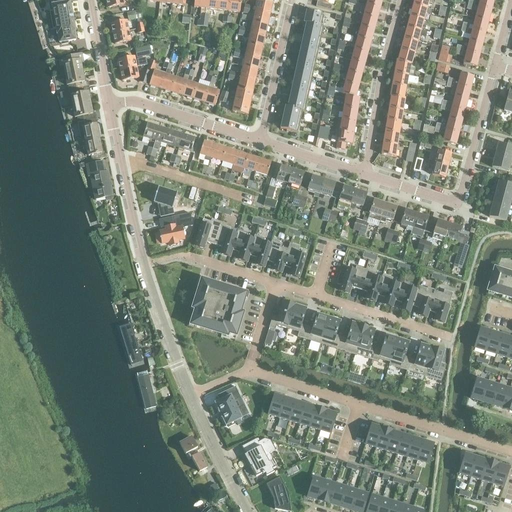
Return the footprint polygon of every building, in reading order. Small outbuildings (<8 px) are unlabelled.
[(53,6),(52,6),(52,7),(57,34),(75,31),(73,21),(72,14),(70,4),(70,3),(69,3),(67,3),(65,4),(64,0),(53,0),(54,6),(53,6)] [(105,0),(108,8),(124,5),(122,0),(105,0)] [(205,9),(206,0),(194,0),(194,7),(201,8),(201,15),(200,20),(198,20),(197,26),(203,27),(205,15),(205,9)] [(217,10),(217,0),(206,0),(205,9),(210,9),(217,10)] [(228,11),(229,0),(217,0),(217,10),(228,11)] [(239,13),(240,0),(229,0),(228,11),(239,13)] [(331,11),(332,6),(328,5),(328,0),(314,0),(314,1),(317,2),(316,7),(331,11)] [(380,8),(382,0),(368,0),(367,5),(380,8)] [(433,0),(414,0),(413,5),(426,9),(427,3),(432,5),(433,0)] [(491,11),(494,0),(479,0),(478,7),(491,11)] [(270,15),(273,4),(258,1),(255,12),(270,15)] [(377,20),(380,8),(367,5),(364,16),(377,20)] [(429,15),(431,10),(426,9),(413,5),(410,16),(422,20),(424,13),(429,15)] [(478,7),(474,6),(468,5),(467,10),(477,12),(475,19),(488,22),(491,11),(478,7)] [(129,21),(143,18),(142,14),(142,11),(128,14),(129,21)] [(268,26),(270,15),(255,12),(253,23),(268,26)] [(304,24),(306,24),(321,27),(324,16),(306,12),(304,24)] [(374,31),(377,20),(364,16),(361,27),(374,31)] [(419,31),(422,20),(410,16),(406,28),(419,31)] [(429,21),(443,25),(444,20),(430,16),(429,21)] [(485,34),(488,22),(475,19),(472,30),(485,34)] [(113,35),(129,31),(127,21),(111,24),(113,35)] [(265,37),(268,26),(253,23),(251,34),(265,37)] [(304,34),(321,38),(324,27),(321,27),(306,24),(304,34)] [(371,42),(374,31),(361,27),(358,38),(371,42)] [(406,28),(403,39),(416,42),(418,36),(426,38),(427,33),(419,31),(406,28)] [(469,41),(482,45),(485,34),(472,30),(469,41)] [(57,34),(57,35),(58,35),(60,44),(61,43),(62,45),(68,44),(68,42),(76,41),(74,32),(75,32),(75,31),(57,34)] [(115,45),(131,41),(129,31),(113,35),(115,45)] [(263,49),(265,37),(251,34),(248,45),(263,49)] [(304,34),(301,45),(319,49),(321,38),(304,34)] [(368,53),(371,42),(358,38),(355,50),(368,53)] [(419,49),(421,44),(416,42),(403,39),(400,50),(413,54),(415,47),(419,49)] [(467,49),(466,53),(479,56),(482,45),(469,41),(467,49)] [(260,60),(263,49),(248,45),(246,56),(260,60)] [(317,59),(319,49),(301,45),(299,55),(317,59)] [(137,58),(152,55),(150,46),(135,49),(137,58)] [(429,53),(429,57),(435,59),(436,54),(438,47),(431,46),(429,53)] [(449,64),(451,56),(447,55),(449,48),(441,47),(438,61),(449,64)] [(207,58),(208,50),(202,48),(200,57),(207,58)] [(365,64),(368,53),(355,50),(352,61),(365,64)] [(410,65),(413,54),(400,50),(397,61),(409,64),(410,65)] [(476,68),(479,56),(466,53),(462,52),(456,50),(455,55),(465,58),(463,64),(476,68)] [(83,74),(81,62),(82,62),(80,55),(59,63),(60,69),(63,68),(65,77),(83,74)] [(246,56),(240,55),(239,59),(245,61),(243,68),(258,71),(260,60),(246,56)] [(299,55),(297,66),(314,70),(317,59),(299,55)] [(120,71),(136,68),(134,58),(118,61),(120,71)] [(362,76),(365,64),(352,61),(349,72),(362,76)] [(407,76),(409,64),(397,61),(396,61),(394,73),(407,76)] [(171,93),(176,79),(169,77),(172,65),(168,64),(167,70),(165,75),(160,89),(171,93)] [(447,75),(449,67),(438,65),(436,72),(447,75)] [(182,96),(193,100),(197,86),(191,84),(195,69),(195,67),(192,66),(190,71),(182,96)] [(297,66),(294,76),(312,80),(314,70),(297,66)] [(122,82),(138,78),(136,68),(120,71),(122,82)] [(242,74),(236,73),(235,77),(241,79),(255,82),(258,71),(243,68),(242,74)] [(171,93),(182,96),(190,71),(186,70),(183,81),(176,79),(171,93)] [(148,85),(151,73),(143,71),(139,83),(148,85)] [(160,89),(165,75),(154,72),(149,86),(160,89)] [(358,87),(362,76),(349,72),(345,83),(358,87)] [(405,87),(407,76),(394,73),(392,85),(405,87)] [(85,83),(83,74),(65,77),(67,86),(69,86),(70,92),(89,88),(88,82),(85,83)] [(470,89),(473,78),(460,74),(458,81),(448,79),(447,83),(454,85),(457,86),(470,89)] [(310,91),(312,80),(294,76),(292,87),(310,91)] [(253,93),(255,82),(241,79),(238,90),(253,93)] [(355,98),(358,87),(345,83),(342,95),(346,96),(355,98)] [(402,99),(405,87),(392,85),(390,97),(402,99)] [(204,103),(208,89),(197,86),(193,100),(204,103)] [(467,100),(470,89),(457,86),(454,97),(467,100)] [(292,87),(290,97),(307,101),(310,91),(292,87)] [(73,108),(91,104),(89,93),(90,93),(89,88),(70,92),(71,97),(73,108)] [(215,107),(219,93),(208,89),(204,103),(215,107)] [(250,104),(253,93),(238,90),(236,101),(250,104)] [(357,110),(359,99),(355,98),(346,96),(344,108),(357,110)] [(305,111),(307,101),(290,97),(288,108),(303,111),(305,111)] [(401,111),(403,99),(402,99),(390,97),(389,108),(401,111)] [(464,112),(467,100),(454,97),(452,104),(442,101),(441,106),(447,108),(451,109),(464,112)] [(248,116),(250,104),(236,101),(233,112),(248,116)] [(93,114),(91,104),(73,108),(75,119),(83,117),(84,123),(97,120),(96,114),(93,114)] [(285,107),(283,118),(300,122),(303,111),(288,108),(285,107)] [(355,122),(357,110),(344,108),(342,120),(355,122)] [(400,122),(401,111),(389,108),(387,120),(400,122)] [(461,123),(464,112),(451,109),(450,112),(448,119),(461,123)] [(298,133),(300,122),(283,118),(280,129),(287,131),(286,132),(292,134),(292,132),(298,133)] [(341,124),(340,132),(353,134),(355,122),(342,120),(338,119),(338,123),(341,124)] [(458,135),(461,123),(448,119),(446,126),(436,123),(435,129),(458,135)] [(85,143),(99,139),(97,126),(98,125),(97,120),(84,123),(85,128),(82,129),(85,143)] [(398,134),(400,122),(387,120),(385,132),(398,134)] [(155,142),(159,129),(147,125),(143,138),(155,142)] [(435,129),(428,127),(424,126),(422,132),(433,135),(434,133),(444,135),(442,142),(455,145),(458,135),(435,129)] [(329,130),(320,127),(317,139),(327,141),(329,130)] [(167,146),(171,132),(159,129),(155,142),(153,149),(150,157),(154,158),(157,151),(158,151),(160,144),(167,146)] [(352,146),(353,134),(340,132),(336,131),(335,136),(339,137),(338,143),(337,143),(336,150),(344,151),(346,145),(352,146)] [(178,150),(182,136),(171,132),(167,146),(178,150)] [(383,143),(396,145),(398,134),(385,132),(383,143)] [(190,153),(192,147),(195,140),(182,136),(178,150),(190,153)] [(102,154),(99,139),(85,143),(88,157),(91,156),(92,162),(104,159),(103,153),(102,154)] [(436,152),(437,148),(438,145),(420,141),(419,147),(436,152)] [(210,162),(211,159),(215,146),(204,143),(199,155),(205,157),(204,160),(210,162)] [(394,157),(396,145),(383,143),(381,155),(394,157)] [(511,160),(511,158),(511,147),(498,144),(495,156),(511,160)] [(222,162),(226,150),(215,146),(211,159),(222,162)] [(412,163),(415,149),(408,148),(405,162),(412,163)] [(233,166),(237,153),(226,150),(222,162),(233,166)] [(448,167),(451,155),(439,151),(435,163),(448,167)] [(244,170),(248,157),(237,153),(233,166),(244,170)] [(508,173),(511,160),(495,156),(492,168),(508,173)] [(255,173),(259,160),(248,157),(244,170),(255,173)] [(420,173),(423,160),(416,159),(413,171),(420,173)] [(266,177),(270,164),(259,160),(255,173),(266,177)] [(105,173),(103,162),(86,166),(89,177),(91,177),(96,200),(112,196),(107,173),(105,173)] [(445,179),(448,167),(435,163),(432,176),(445,179)] [(287,185),(292,171),(280,167),(276,181),(287,185)] [(299,189),(304,175),(292,171),(287,185),(286,188),(291,190),(292,186),(299,189)] [(317,199),(323,181),(312,177),(308,190),(307,191),(314,194),(313,198),(317,199)] [(330,199),(335,184),(323,181),(317,199),(322,201),(324,197),(330,199)] [(259,191),(261,185),(252,182),(250,188),(259,191)] [(511,199),(511,197),(511,185),(498,182),(495,194),(511,199)] [(272,199),(275,189),(269,187),(266,197),(272,199)] [(350,205),(355,191),(344,187),(338,206),(344,208),(349,209),(350,205)] [(158,188),(157,191),(155,191),(153,199),(155,199),(154,202),(159,204),(161,210),(159,210),(161,218),(174,215),(173,209),(177,195),(158,188)] [(362,209),(366,194),(355,191),(350,205),(349,209),(354,211),(355,207),(362,209)] [(509,210),(511,199),(495,194),(492,206),(509,210)] [(297,208),(301,197),(295,195),(291,206),(297,208)] [(301,197),(297,208),(303,210),(307,199),(305,199),(301,197)] [(274,209),(276,202),(266,199),(264,206),(274,209)] [(379,222),(385,204),(374,201),(368,218),(379,222)] [(392,222),(397,208),(385,204),(379,222),(384,224),(386,220),(392,222)] [(505,222),(509,210),(492,206),(489,218),(505,222)] [(327,222),(331,212),(325,210),(321,220),(327,222)] [(411,232),(412,229),(417,214),(406,211),(401,225),(407,227),(405,230),(411,232)] [(333,224),(337,214),(331,212),(327,222),(333,224)] [(172,218),(173,226),(166,228),(167,231),(160,233),(161,237),(160,238),(160,240),(161,239),(162,244),(169,243),(170,246),(178,244),(177,241),(184,239),(182,228),(193,226),(190,214),(172,218)] [(424,232),(428,218),(417,214),(412,229),(424,232)] [(214,245),(221,223),(212,220),(211,222),(203,220),(195,247),(204,249),(206,243),(214,245)] [(359,232),(362,222),(356,220),(353,230),(359,232)] [(443,243),(443,242),(449,225),(437,221),(432,239),(443,243)] [(364,234),(368,224),(362,222),(359,232),(364,234)] [(230,257),(232,251),(238,231),(237,230),(236,234),(229,232),(230,228),(221,225),(222,223),(221,223),(214,245),(223,248),(221,255),(230,257)] [(456,243),(460,229),(449,225),(443,242),(448,243),(448,240),(456,243)] [(390,242),(393,232),(388,230),(384,240),(390,242)] [(249,256),(256,236),(255,236),(254,239),(247,237),(248,234),(238,231),(232,251),(240,253),(238,260),(247,263),(249,256)] [(396,244),(399,234),(393,232),(390,242),(396,244)] [(267,261),(273,241),(272,241),(271,245),(264,242),(265,239),(256,236),(249,256),(257,259),(255,265),(264,268),(267,261)] [(422,252),(425,242),(420,240),(416,250),(422,252)] [(273,241),(267,261),(275,264),(273,271),(282,273),(284,267),(291,244),(290,244),(288,250),(281,248),(282,244),(273,241)] [(428,254),(431,244),(425,242),(422,252),(428,254)] [(291,244),(284,267),(292,269),(290,276),(299,279),(306,256),(298,253),(300,247),(291,244)] [(454,262),(453,265),(462,267),(468,246),(466,246),(461,244),(460,244),(457,252),(454,262)] [(360,290),(366,270),(356,267),(355,271),(347,268),(345,277),(341,276),(339,282),(343,283),(340,291),(349,294),(351,288),(360,290)] [(511,274),(493,268),(486,291),(488,292),(488,289),(494,291),(494,294),(503,296),(503,294),(508,295),(508,298),(511,299),(511,274)] [(366,270),(360,290),(368,293),(366,300),(375,302),(377,296),(384,276),(383,275),(382,279),(375,277),(376,273),(366,270)] [(384,276),(377,296),(385,298),(383,305),(392,308),(394,301),(401,281),(400,281),(399,284),(392,282),(393,279),(384,276)] [(223,333),(236,337),(243,314),(237,312),(238,308),(242,309),(244,300),(243,300),(245,294),(203,281),(201,287),(200,286),(194,304),(197,305),(193,318),(196,319),(193,327),(222,336),(223,333)] [(401,281),(394,301),(403,304),(401,310),(410,313),(412,306),(418,286),(417,286),(416,290),(409,287),(410,284),(401,281)] [(418,286),(412,306),(420,309),(418,316),(427,318),(429,312),(435,292),(434,291),(433,295),(426,293),(427,289),(418,286)] [(435,292),(429,312),(437,314),(435,321),(444,324),(453,294),(444,291),(443,294),(435,292)] [(277,326),(288,329),(295,306),(284,303),(279,318),(273,316),(269,329),(275,331),(277,326)] [(306,310),(295,306),(288,329),(299,333),(297,337),(303,339),(307,327),(301,325),(306,310)] [(307,327),(303,339),(321,345),(329,319),(317,315),(313,329),(307,327)] [(342,338),(341,338),(336,336),(340,322),(329,319),(321,345),(338,350),(342,338)] [(132,322),(120,325),(130,361),(142,357),(132,322)] [(347,340),(342,338),(338,350),(355,355),(364,328),(352,324),(347,340)] [(355,355),(372,361),(376,348),(370,347),(375,331),(364,328),(355,355)] [(474,349),(485,352),(491,333),(480,329),(474,349)] [(502,336),(491,333),(485,352),(496,355),(502,336)] [(376,348),(372,361),(378,363),(379,360),(390,363),(389,366),(398,340),(386,336),(382,350),(376,348)] [(507,359),(511,343),(511,339),(502,336),(496,355),(507,359)] [(389,366),(407,371),(410,359),(405,357),(409,343),(398,340),(389,366)] [(411,359),(410,359),(407,371),(424,377),(432,349),(421,345),(416,361),(411,359)] [(444,352),(432,349),(424,377),(441,382),(445,370),(439,368),(444,352)] [(154,358),(153,358),(148,359),(147,359),(149,367),(150,367),(156,366),(154,358)] [(147,372),(135,375),(145,415),(157,412),(147,372)] [(360,376),(358,383),(364,385),(366,378),(360,376)] [(482,403),(488,383),(476,380),(470,399),(482,403)] [(499,387),(488,383),(482,403),(493,406),(499,387)] [(216,403),(215,404),(216,405),(219,412),(219,413),(222,418),(226,426),(226,427),(227,426),(228,426),(229,428),(236,424),(235,422),(236,422),(239,420),(240,420),(241,419),(241,420),(242,419),(241,418),(249,415),(244,406),(237,410),(233,402),(241,398),(236,387),(225,392),(227,398),(216,403)] [(509,390),(499,387),(493,406),(503,409),(509,390)] [(511,390),(509,390),(503,409),(503,410),(511,412),(511,390)] [(268,415),(279,418),(285,399),(274,396),(268,415)] [(289,421),(295,402),(285,399),(279,418),(289,421)] [(289,421),(299,425),(305,405),(295,402),(289,421)] [(305,405),(299,425),(310,428),(316,409),(305,405)] [(320,431),(326,412),(316,408),(316,409),(310,428),(320,431)] [(326,412),(320,431),(331,434),(337,415),(326,412)] [(376,448),(382,429),(371,426),(365,445),(376,448)] [(382,429),(376,448),(386,452),(392,432),(382,429)] [(396,455),(402,436),(392,432),(386,452),(396,455)] [(407,458),(413,439),(402,436),(396,455),(407,458)] [(207,469),(196,450),(197,449),(191,438),(179,445),(188,461),(191,459),(199,473),(207,469)] [(257,439),(242,447),(252,466),(251,467),(253,471),(252,471),(256,477),(256,478),(262,474),(263,475),(276,468),(275,468),(272,461),(273,460),(270,454),(276,451),(271,441),(264,439),(258,442),(257,439)] [(413,439),(407,458),(417,461),(423,442),(413,439)] [(434,445),(423,442),(417,461),(428,464),(434,445)] [(470,478),(476,458),(465,455),(459,474),(470,478)] [(487,462),(476,458),(470,478),(481,481),(487,462)] [(487,462),(481,481),(492,484),(498,465),(487,462)] [(509,469),(498,465),(492,484),(503,488),(509,469)] [(318,501),(324,482),(313,478),(307,498),(318,501)] [(280,479),(266,486),(273,500),(275,510),(289,508),(289,511),(290,511),(288,495),(280,479)] [(329,504),(335,485),(324,482),(318,501),(329,505),(329,504)] [(213,493),(219,490),(215,484),(210,487),(213,493)] [(329,504),(340,508),(346,489),(335,485),(329,504)] [(346,489),(340,508),(351,511),(357,492),(346,489)] [(221,505),(229,500),(224,492),(217,496),(221,505)] [(353,511),(363,511),(368,495),(357,492),(351,511),(353,511)] [(366,511),(377,511),(382,500),(371,496),(366,511)] [(388,511),(392,503),(382,500),(377,511),(388,511)] [(399,511),(401,506),(392,503),(388,511),(399,511)]
